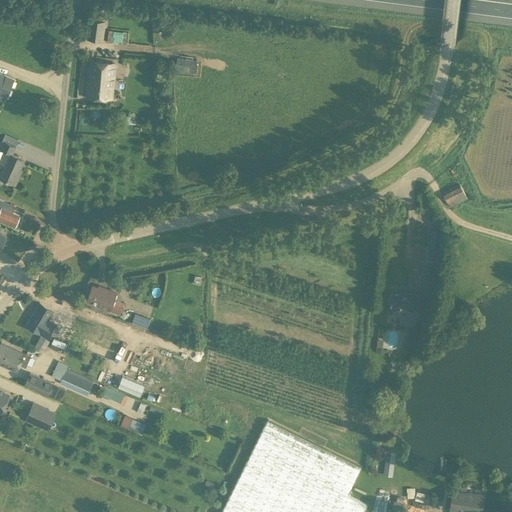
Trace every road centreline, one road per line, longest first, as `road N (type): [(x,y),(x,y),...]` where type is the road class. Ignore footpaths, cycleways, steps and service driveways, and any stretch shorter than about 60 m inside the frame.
road 1 (residential): [(111,241),(334,187),(390,160),(436,96),(453,0)]
road 2 (unclassified): [(60,255),(50,208),(65,41)]
